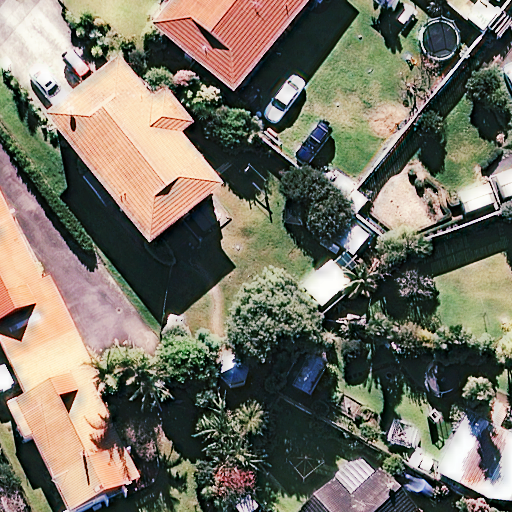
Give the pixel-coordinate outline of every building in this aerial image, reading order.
[(302,0),(166,0),(147,24),(228,91),(302,0)] [(148,99),(114,55),(41,113),(143,242),(216,184),(174,131),(184,123),(159,91),(148,99)] [(511,168),(490,176),(499,201),(511,196),(511,168)] [(0,347),(28,400),(13,408),(9,410),(28,448),(33,445),(68,511),(80,511),(138,481),(89,389),(98,384),(0,199),(0,347)] [(340,210),(321,230),(348,256),(367,236),(340,210)] [(330,362),(306,347),(282,386),(306,400),(330,362)] [(489,499),(511,500),(511,431),(460,411),(433,476),(489,499)] [(413,511),(414,511),(358,452),(293,511),(413,511)] [(184,480),(169,506),(178,511),(209,511),(217,500),(184,480)]
